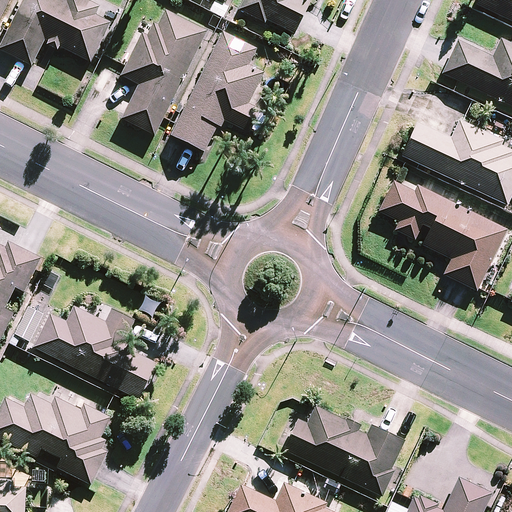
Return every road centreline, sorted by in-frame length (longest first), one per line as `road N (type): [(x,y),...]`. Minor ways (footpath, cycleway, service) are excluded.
road 1 (residential): [(401,0),(292,241)]
road 2 (tertiary): [(0,144),(232,261)]
road 3 (tertiary): [(511,399),(313,299)]
road 4 (residential): [(156,511),(252,320)]
